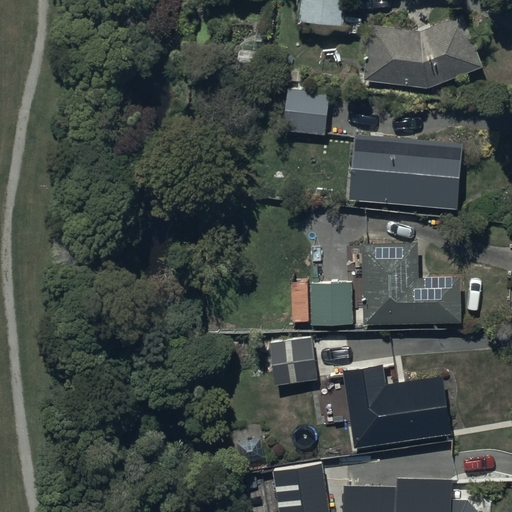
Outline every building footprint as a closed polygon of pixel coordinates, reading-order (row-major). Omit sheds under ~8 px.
[(303,0),(302,20),(346,23),(346,34),(358,35),(359,27),(363,27),(364,19),(349,18),(349,0),(303,0)] [(424,30),(372,24),(366,81),(429,88),(486,67),(468,14),(424,30)] [(333,91),(289,87),(286,128),(329,133),(333,91)] [(466,139),(358,131),(352,198),(461,207),(466,139)] [(420,241),(365,242),(366,321),(463,321),(462,273),(421,273),(420,241)] [(353,277),(311,280),(314,322),(355,320),(353,277)] [(278,378),(279,384),(321,381),(317,338),(263,343),(265,363),(252,364),(254,380),(278,378)] [(385,361),(345,368),(359,449),(453,432),(443,376),(390,385),(385,361)] [(330,511),(323,460),(274,468),(280,511),(330,511)] [(398,486),(347,484),(346,511),(479,511),(479,510),(469,500),(452,499),(453,479),(398,477),(398,486)]
